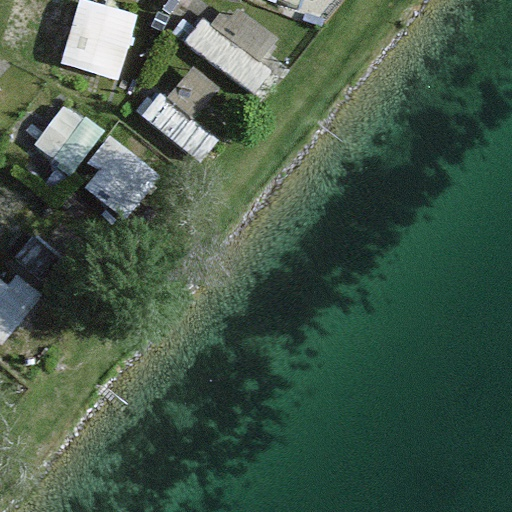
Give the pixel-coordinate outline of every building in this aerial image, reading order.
[(126,0),(84,0),(70,57),(131,73),(148,5),(126,0)] [(228,0),(201,43),(264,84),(298,32),(248,0),(228,0)] [(306,0),(340,15),(346,0),(306,0)] [(150,114),(213,151),(229,122),(166,85),(150,114)] [(69,95),(45,143),(87,165),(112,116),(69,95)] [(88,174),(137,209),(169,165),(120,130),(88,174)] [(0,264),(0,325),(11,335),(43,297),(1,263),(0,264)]
